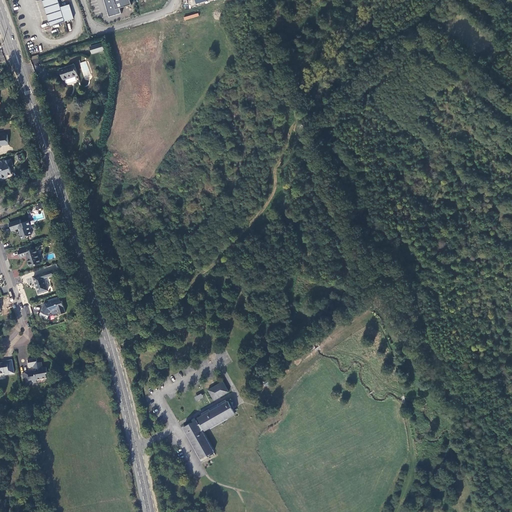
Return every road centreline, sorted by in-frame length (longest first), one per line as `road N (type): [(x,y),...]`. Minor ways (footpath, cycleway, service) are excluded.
road 1 (tertiary): [(59,181),(151,511)]
road 2 (tertiary): [(0,4),(55,170)]
road 3 (unclassified): [(82,0),(91,26),(103,31),(164,12),(174,0)]
